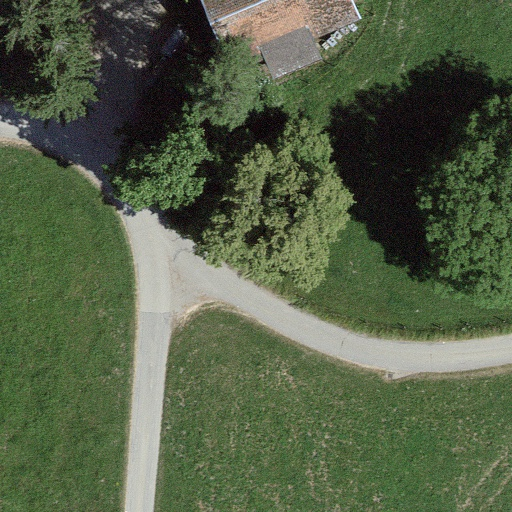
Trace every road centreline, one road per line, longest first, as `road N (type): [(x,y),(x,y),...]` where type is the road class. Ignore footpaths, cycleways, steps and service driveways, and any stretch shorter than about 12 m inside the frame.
road 1 (track): [(511,348),(444,361),(317,332),(174,257),(64,129),(0,125)]
road 2 (track): [(174,257),(150,511)]
road 3 (track): [(140,0),(64,129)]
